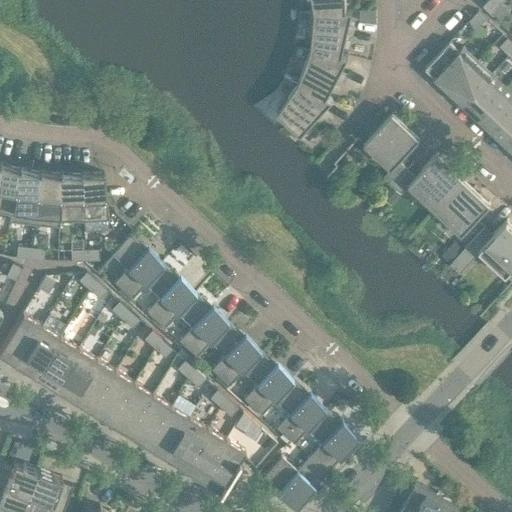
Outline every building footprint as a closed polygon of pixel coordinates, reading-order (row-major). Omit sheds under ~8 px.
[(312,0),(314,11),(352,9),(352,8),(346,8),(345,0),(312,0)] [(486,0),(482,4),(490,12),(500,1),(498,0),(486,0)] [(376,8),(360,8),(360,20),(376,20),(376,8)] [(314,11),(311,47),(348,55),(348,54),(342,52),(352,9),(314,11)] [(469,19),(477,26),(486,16),(478,9),(469,19)] [(500,44),(509,53),(511,50),(511,39),(508,36),(500,44)] [(425,66),(450,89),(478,59),(463,45),(460,48),(450,39),(425,66)] [(311,47),(298,81),(332,98),(332,97),(327,94),(348,55),(311,47)] [(450,89),(464,102),(492,72),(478,59),(450,89)] [(464,102),(478,115),(506,85),(492,72),(464,102)] [(332,98),(298,81),(277,111),(300,132),(332,98)] [(478,115),(492,128),(511,106),(511,90),(506,85),(478,115)] [(511,106),(492,128),(506,141),(511,134),(511,106)] [(383,174),(392,182),(412,160),(407,165),(399,158),(420,135),(418,134),(416,137),(401,123),(403,120),(392,110),(364,141),(391,166),(383,174)] [(408,182),(435,207),(463,176),(462,175),(460,178),(445,164),(447,161),(437,151),(416,174),(408,166),(413,161),(412,160),(392,182),(401,190),(408,182)] [(0,206),(10,209),(18,166),(0,161),(0,206)] [(8,218),(33,222),(39,170),(18,166),(10,209),(8,218)] [(39,170),(33,222),(58,224),(59,215),(60,171),(39,170)] [(102,170),(81,172),(82,215),(107,213),(102,170)] [(81,172),(60,171),(59,215),(82,215),(81,172)] [(463,176),(435,207),(462,232),(490,201),(479,191),(477,194),(462,180),(464,177),(463,176)] [(391,182),(381,194),(390,203),(401,191),(391,182)] [(460,270),(480,249),(506,273),(511,266),(511,226),(506,221),(509,219),(507,217),(493,232),(485,224),(450,261),(460,270)] [(131,296),(144,282),(162,261),(128,231),(98,266),(99,267),(112,253),(126,266),(113,280),(131,296)] [(454,239),(441,253),(450,261),(463,247),(454,239)] [(15,255),(29,256),(30,245),(16,243),(15,255)] [(30,245),(29,256),(43,258),(44,246),(30,245)] [(98,246),(83,247),(83,258),(98,258),(98,246)] [(83,258),(83,247),(70,248),(70,259),(83,258)] [(5,273),(15,278),(21,265),(11,260),(5,273)] [(163,325),(176,311),(194,290),(162,261),(144,282),(158,295),(146,309),(163,325)] [(37,285),(47,291),(54,279),(45,273),(37,285)] [(74,281),(86,292),(88,287),(92,282),(82,273),(74,281)] [(88,287),(86,292),(95,300),(103,292),(92,282),(88,287)] [(196,354),(209,340),(227,319),(194,290),(176,311),(191,324),(178,338),(196,354)] [(107,311),(118,321),(121,316),(125,312),(114,302),(107,311)] [(0,344),(0,352),(16,363),(41,322),(22,310),(0,344)] [(121,316),(118,321),(128,329),(135,321),(125,312),(121,316)] [(231,380),(241,369),(259,348),(227,319),(209,340),(223,353),(210,367),(216,372),(212,375),(234,395),(240,388),(231,380)] [(16,363),(34,374),(59,333),(41,322),(16,363)] [(140,340),(151,350),(154,346),(158,341),(147,332),(140,340)] [(34,374),(52,385),(78,344),(59,333),(34,374)] [(154,346),(151,350),(160,359),(168,350),(158,341),(154,346)] [(52,385),(71,397),(96,356),(78,344),(52,385)] [(260,412),(273,398),(291,378),(259,348),(241,369),(256,382),(243,396),(260,412)] [(71,397),(89,408),(114,367),(96,356),(71,397)] [(173,370),(184,380),(187,375),(191,371),(180,361),(173,370)] [(89,408),(107,420),(133,379),(114,367),(89,408)] [(187,375),(184,380),(193,388),(201,380),(191,371),(187,375)] [(293,441),(306,427),(324,407),(291,378),(273,398),(288,411),(275,425),(293,441)] [(107,420),(126,431),(152,390),(133,379),(107,420)] [(126,431),(145,443),(170,402),(152,390),(126,431)] [(205,399),(217,409),(219,405),(223,400),(213,390),(205,399)] [(219,405),(217,409),(226,418),(234,409),(223,400),(219,405)] [(145,443),(163,454),(188,413),(170,402),(145,443)] [(320,440),(308,453),(326,469),(356,436),(324,407),(306,427),(320,440)] [(163,454),(181,465),(207,425),(188,413),(163,454)] [(181,465),(200,477),(225,436),(207,425),(181,465)] [(225,436),(200,477),(219,489),(244,448),(225,436)] [(250,449),(258,456),(268,445),(260,438),(250,449)] [(326,469),(308,453),(296,467),(280,453),(262,473),(296,503),(326,469)] [(0,511),(20,511),(21,511),(20,511),(37,465),(36,465),(36,466),(23,461),(22,465),(0,456),(0,511)] [(20,511),(21,511),(21,510),(27,511),(61,511),(72,483),(50,474),(51,471),(37,465),(20,511)] [(415,480),(404,500),(426,511),(452,511),(457,503),(415,480)] [(114,511),(108,508),(106,511),(85,500),(78,511),(114,511)] [(426,511),(404,500),(397,511),(426,511)]
